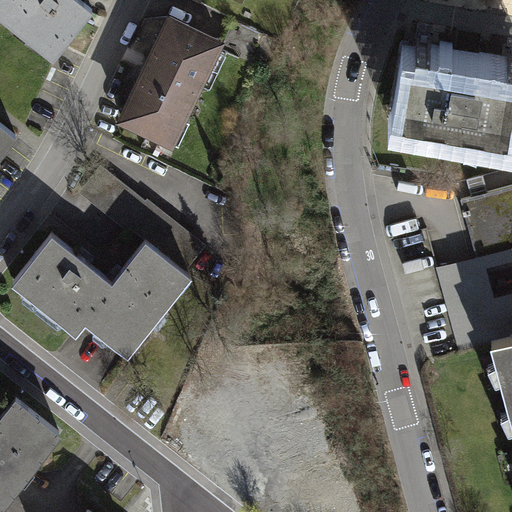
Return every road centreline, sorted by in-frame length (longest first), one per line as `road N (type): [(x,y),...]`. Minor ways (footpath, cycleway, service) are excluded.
road 1 (residential): [(389,0),(356,58),(344,126),(354,204),(430,511)]
road 2 (residential): [(0,240),(64,150),(136,0)]
road 3 (residential): [(195,511),(193,495),(0,337)]
